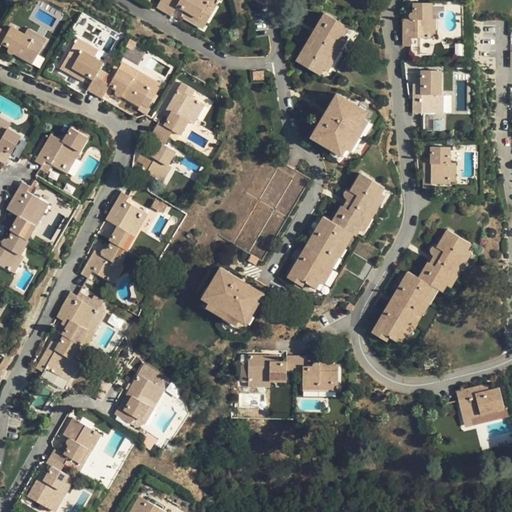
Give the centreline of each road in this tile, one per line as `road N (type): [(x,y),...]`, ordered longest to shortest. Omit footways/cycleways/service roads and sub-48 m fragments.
road 1 (residential): [(511,354),(450,380),(399,384),(370,367),(358,325),(411,214),(390,13),(397,0)]
road 2 (residential): [(0,438),(9,391),(123,164),(112,117),(0,74)]
road 3 (residential): [(278,62),(289,132),(317,161),(319,179),(267,274)]
road 4 (residential): [(118,0),(227,63),(278,62)]
road 5 (residential): [(107,404),(78,400),(65,409),(2,511)]
road 6 (residential): [(511,193),(501,132),(499,31)]
